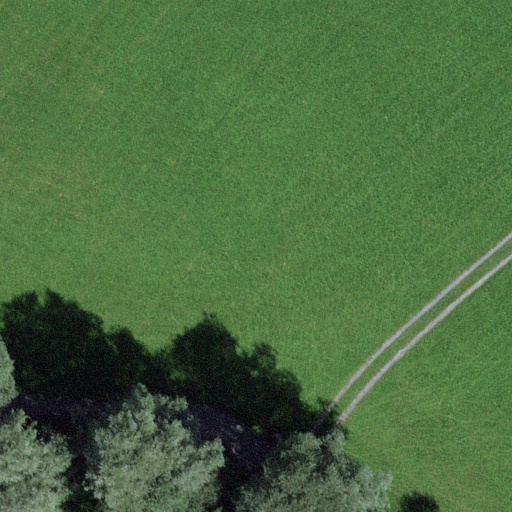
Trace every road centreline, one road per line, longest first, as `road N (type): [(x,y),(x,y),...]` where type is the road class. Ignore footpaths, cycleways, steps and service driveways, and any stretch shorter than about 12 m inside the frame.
road 1 (track): [(286,511),(290,492),(258,446),(213,419),(0,404)]
road 2 (track): [(290,492),(326,426),(398,345),(511,249)]
